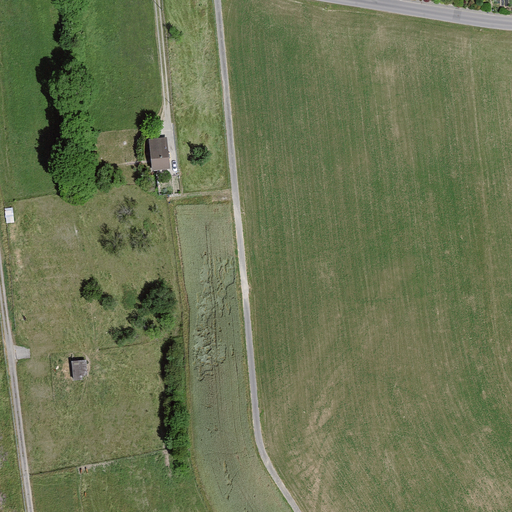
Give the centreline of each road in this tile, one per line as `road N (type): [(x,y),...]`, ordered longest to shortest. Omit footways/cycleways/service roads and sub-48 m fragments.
road 1 (residential): [(217,0),(258,430),(298,511)]
road 2 (track): [(0,268),(31,511)]
road 3 (residential): [(359,0),(511,23)]
